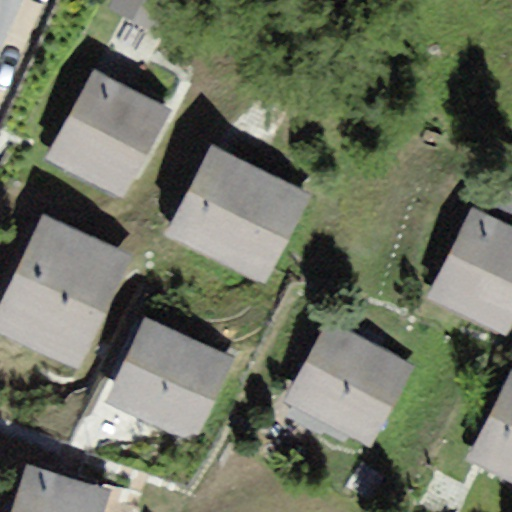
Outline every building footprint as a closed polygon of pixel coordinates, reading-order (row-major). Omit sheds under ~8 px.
[(84,73),(42,154),(132,200),(174,119),(84,73)] [(200,151),(161,237),(261,281),(299,195),(200,151)] [(511,238),(457,213),(419,294),(501,332),(511,309),(511,238)] [(28,220),(0,280),(0,332),(73,367),(122,263),(28,220)] [(313,319),(275,396),(373,444),(411,368),(313,319)] [(127,323),(94,401),(193,443),(226,365),(127,323)] [(511,379),(499,373),(461,451),(511,476),(511,379)] [(95,511),(100,496),(4,471),(0,487),(0,511),(95,511)]
